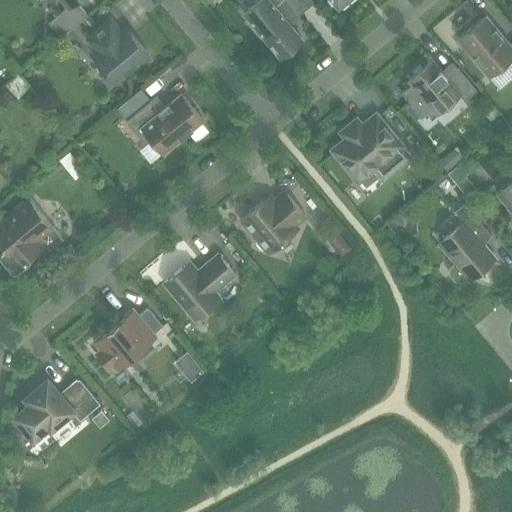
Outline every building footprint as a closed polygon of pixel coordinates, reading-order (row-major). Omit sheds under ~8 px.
[(49,22),(60,37),(87,15),(76,1),(77,0),(62,0),(67,6),(49,22)] [(263,36),(280,56),(302,38),(288,22),(297,14),(298,15),(314,3),(311,0),(260,0),(244,13),(252,23),(250,24),(261,37),(263,36)] [(458,38),(489,75),(511,55),(511,41),(509,44),(486,15),(458,38)] [(120,31),(110,20),(88,39),(97,50),(92,55),(115,83),(149,54),(126,27),(120,31)] [(401,93),(420,116),(430,107),(436,114),(460,94),(465,100),(476,90),(457,67),(446,76),(433,59),(408,80),(412,84),(401,93)] [(161,110),(152,99),(126,121),(144,142),(147,142),(147,143),(148,143),(152,140),(163,153),(203,120),(181,93),(161,110)] [(334,149),(358,179),(374,166),(376,170),(380,172),(384,173),(388,173),(392,171),(395,168),(395,169),(409,157),(399,145),(400,145),(376,115),(362,126),(357,120),(342,131),(348,138),(334,149)] [(511,182),(498,194),(511,210),(511,158),(511,159),(511,182)] [(265,249),(268,252),(298,227),(295,224),(305,215),(284,190),(274,198),(270,194),(240,219),(257,238),(256,243),(261,248),(265,249)] [(12,272),(17,272),(25,266),(26,260),(42,247),(43,248),(48,249),(58,241),(59,235),(30,200),(0,224),(0,241),(7,250),(2,254),(2,259),(12,272)] [(467,276),(469,278),(495,257),(471,229),(481,222),(465,202),(455,211),(464,222),(439,242),(456,262),(450,268),(449,273),(456,281),(461,281),(467,276)] [(344,231),(358,247),(367,239),(353,224),(344,231)] [(164,282),(194,318),(201,313),(206,313),(210,311),(213,308),(213,303),(220,297),(214,291),(234,274),(218,254),(204,266),(205,268),(199,273),(189,261),(164,282)] [(118,320),(107,328),(108,328),(107,329),(108,329),(93,341),(100,349),(95,354),(108,369),(113,364),(117,369),(156,337),(154,334),(163,326),(148,308),(139,315),(133,308),(119,320),(118,320)] [(82,378),(96,397),(107,389),(94,369),(82,378)] [(15,416),(33,438),(48,425),(51,428),(72,410),(80,420),(100,403),(79,378),(60,394),(47,379),(25,397),(30,403),(15,416)] [(101,410),(92,418),(100,427),(109,420),(101,410)]
